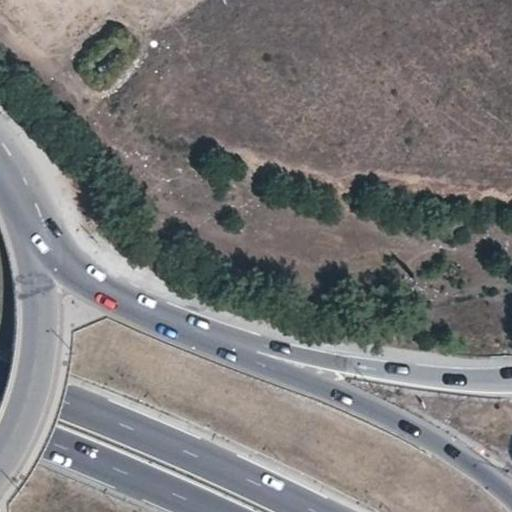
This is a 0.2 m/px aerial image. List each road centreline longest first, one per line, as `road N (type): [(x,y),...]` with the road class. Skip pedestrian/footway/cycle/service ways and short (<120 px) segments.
road 1 (trunk): [(317,511),(0,376)]
road 2 (trunk): [(264,353),(77,272),(17,209)]
road 3 (trunk): [(511,499),(399,421),(264,353)]
road 4 (motorway): [(511,377),(264,353)]
road 5 (secondary): [(0,448),(32,370),(35,338),(37,301),(17,209)]
road 6 (trunk): [(0,425),(205,511)]
